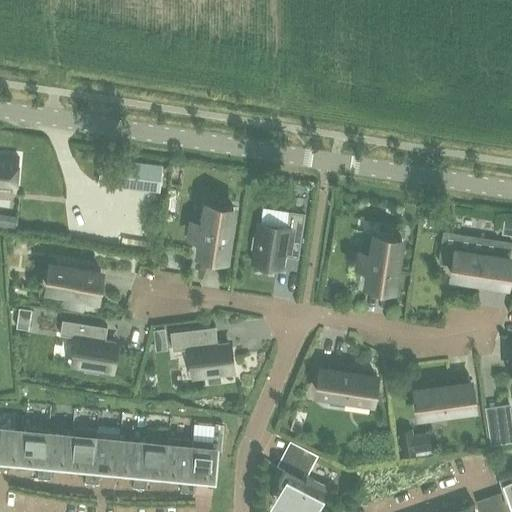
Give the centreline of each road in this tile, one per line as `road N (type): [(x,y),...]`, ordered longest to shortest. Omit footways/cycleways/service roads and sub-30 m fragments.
road 1 (unclassified): [(511,189),(0,106)]
road 2 (residential): [(304,313),(245,449),(242,511)]
road 3 (residential): [(490,325),(417,338),(304,313)]
road 4 (residential): [(304,313),(146,294)]
